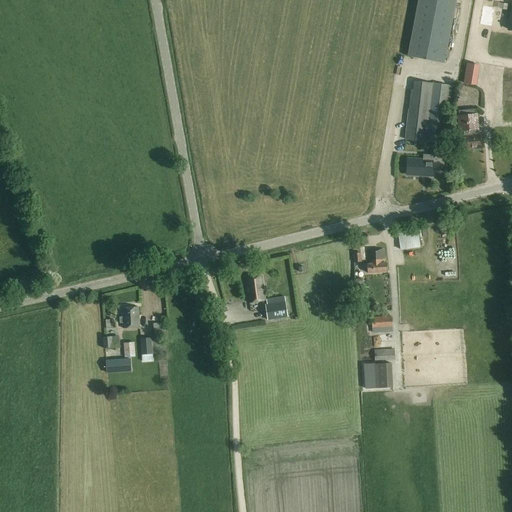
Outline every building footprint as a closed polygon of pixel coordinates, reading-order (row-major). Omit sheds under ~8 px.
[(444,64),(456,0),(417,0),(407,56),(444,64)] [(479,25),(491,27),(494,8),(482,6),(479,25)] [(467,63),(464,83),(475,85),(478,65),(467,63)] [(451,109),(454,86),(414,81),(413,90),(411,90),(405,140),(443,144),(447,108),(451,109)] [(476,115),(475,109),(458,111),(459,116),(458,116),(460,131),(464,131),(464,135),(465,149),(483,148),(481,135),(474,135),(473,130),(478,130),(476,115)] [(423,155),(423,160),(407,159),(406,174),(431,176),(433,156),(423,155)] [(401,250),(419,247),(417,229),(404,231),(404,233),(398,234),(401,250)] [(353,238),(355,247),(368,244),(366,235),(353,238)] [(384,263),(383,250),(383,249),(368,250),(369,264),(367,264),(363,264),(363,269),(367,269),(367,273),(387,272),(386,263),(384,263)] [(454,252),(435,253),(435,259),(428,259),(429,280),(455,279),(454,252)] [(249,302),(265,300),(262,276),(246,278),(249,302)] [(285,302),(265,305),(267,320),(287,317),(285,302)] [(120,323),(122,323),(123,329),(140,327),(138,307),(121,309),(122,317),(119,317),(120,323)] [(392,331),(391,316),(371,317),(372,332),(392,331)] [(158,336),(158,339),(162,339),(162,335),(165,335),(164,323),(153,324),(154,336),(158,336)] [(113,348),(112,336),(103,337),(104,348),(113,348)] [(151,337),(141,338),(142,360),(152,359),(151,337)] [(123,341),(124,355),(133,355),(133,341),(123,341)] [(374,350),(374,360),(395,359),(394,349),(374,350)] [(130,359),(106,361),(107,373),(131,371),(130,359)] [(392,387),(391,363),(364,365),(365,389),(392,387)] [(127,371),(109,374),(110,380),(127,377),(127,371)]
